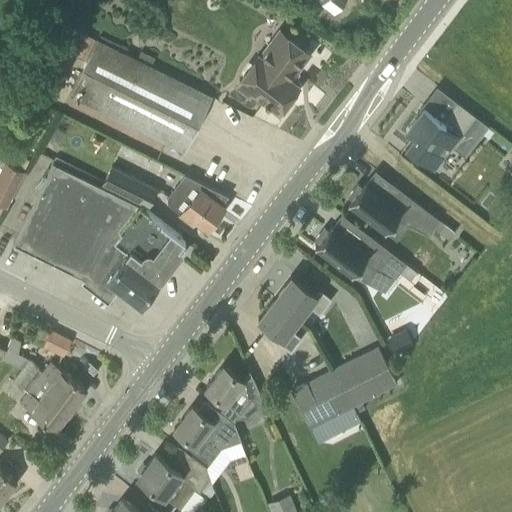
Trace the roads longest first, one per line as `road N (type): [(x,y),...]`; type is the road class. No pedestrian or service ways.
road 1 (secondary): [(169,362),(438,0)]
road 2 (secondary): [(53,511),(169,362)]
road 3 (residential): [(169,362),(0,281)]
